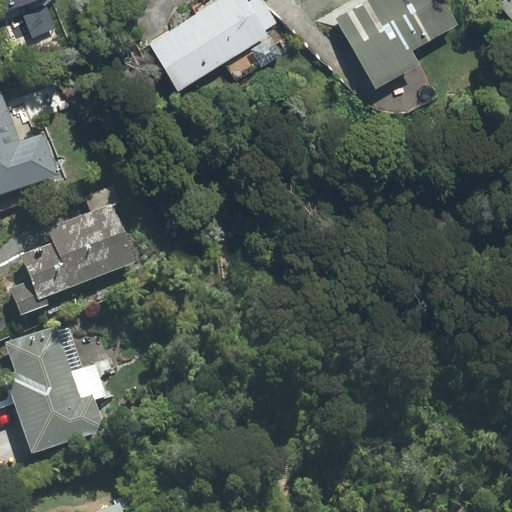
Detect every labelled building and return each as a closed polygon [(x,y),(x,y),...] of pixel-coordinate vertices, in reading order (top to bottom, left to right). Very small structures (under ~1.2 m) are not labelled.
[(240,0),(219,0),(150,40),(174,82),(260,32),(240,0)] [(445,21),(433,0),(375,0),(338,21),(371,79),(410,57),(403,44),(445,21)] [(0,193),(51,176),(39,139),(17,146),(6,115),(0,116),(0,193)] [(127,265),(107,212),(49,235),(55,248),(23,261),(32,284),(9,293),(18,318),(44,308),(40,298),(127,265)] [(5,379),(31,455),(97,433),(62,328),(4,348),(13,376),(5,379)]
